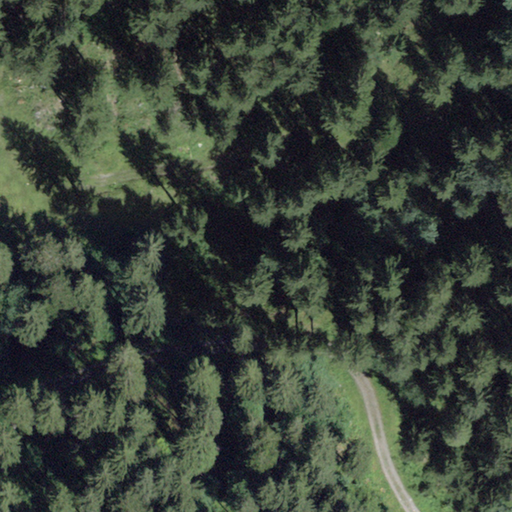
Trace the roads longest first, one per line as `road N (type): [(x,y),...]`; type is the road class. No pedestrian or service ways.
road 1 (track): [(0,398),(178,348),(311,339),(347,359),(365,387),(385,459),(413,511)]
road 2 (track): [(118,284),(10,140),(0,102),(16,0)]
